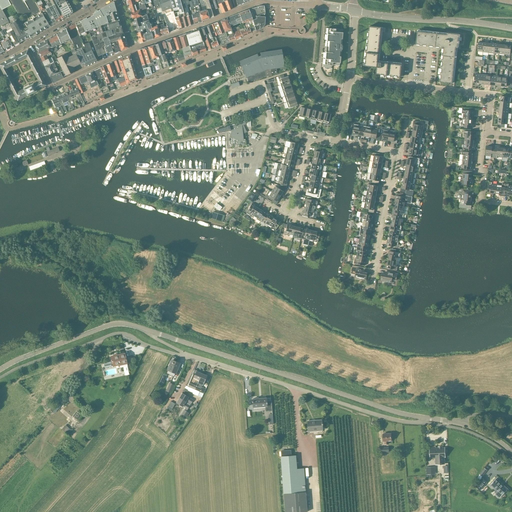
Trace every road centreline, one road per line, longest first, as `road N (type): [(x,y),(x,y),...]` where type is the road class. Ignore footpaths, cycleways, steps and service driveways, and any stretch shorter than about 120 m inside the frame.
road 1 (tertiary): [(422,417),(149,331)]
road 2 (unclassified): [(188,355),(387,418),(422,417)]
road 3 (unclassified): [(511,28),(353,10)]
road 4 (tertiary): [(149,331),(111,324),(0,369)]
road 5 (residential): [(28,42),(51,86),(133,48)]
road 6 (residential): [(133,48),(257,1)]
road 7 (unknown): [(298,390),(311,511)]
